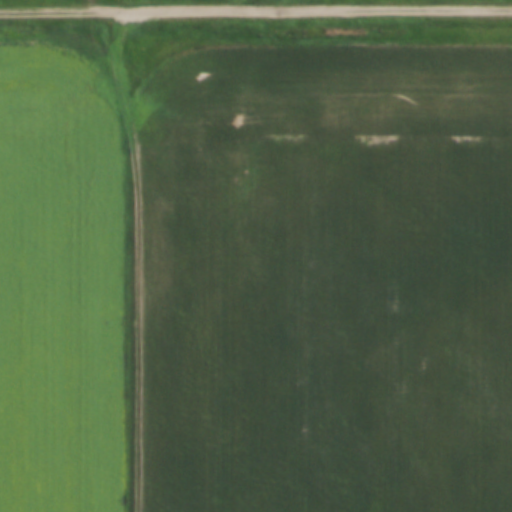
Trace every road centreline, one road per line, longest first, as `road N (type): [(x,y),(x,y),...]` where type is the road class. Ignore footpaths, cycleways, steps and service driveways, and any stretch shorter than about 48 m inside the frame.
road 1 (residential): [(0,9),(511,12)]
road 2 (track): [(128,511),(122,10)]
